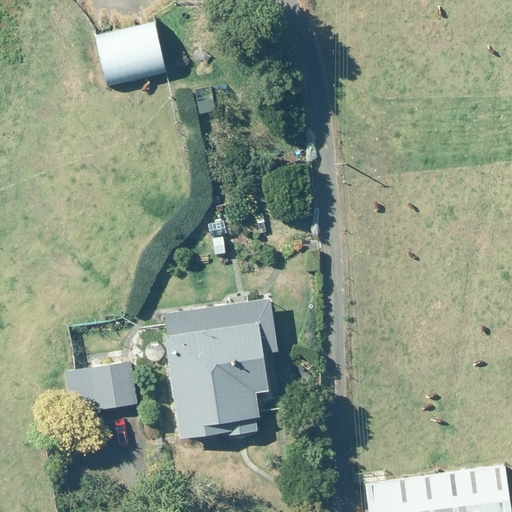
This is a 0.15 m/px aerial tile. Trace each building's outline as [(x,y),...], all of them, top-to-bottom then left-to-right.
[(165,74),(152,18),(91,33),(104,88),(165,74)] [(212,82),(188,87),(195,113),(212,109),(210,100),(216,99),(212,82)] [(222,218),(204,223),(213,255),(226,251),(221,234),(226,233),(222,218)] [(269,295),(158,310),(175,438),(218,432),(219,436),(258,431),(253,390),(266,388),(261,352),(277,350),(269,295)] [(128,361),(62,371),(69,413),(135,403),(128,361)] [(509,511),(503,465),(364,485),(367,511),(509,511)]
